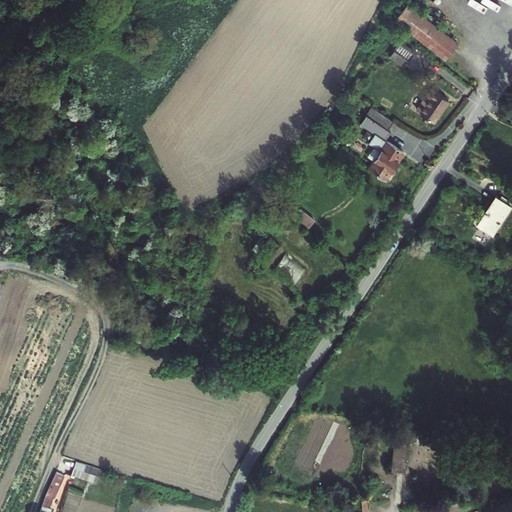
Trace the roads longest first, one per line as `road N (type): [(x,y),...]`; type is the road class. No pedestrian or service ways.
road 1 (tertiary): [(229,511),(257,448),(511,65)]
road 2 (track): [(0,267),(27,269),(98,302),(109,329),(32,511)]
